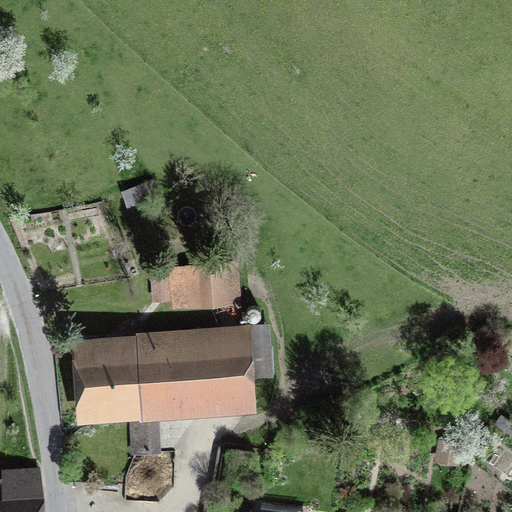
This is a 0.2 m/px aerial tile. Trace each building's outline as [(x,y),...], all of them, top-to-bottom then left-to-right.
[(153,180),(125,190),(130,202),(157,192),(153,180)] [(232,263),(172,267),(174,302),(235,297),(232,263)] [(82,345),(86,406),(250,396),(249,375),(270,374),(267,325),(246,326),(246,339),(105,348),(105,343),(82,345)] [(511,434),(511,423),(502,416),(497,424),(511,434)] [(148,420),(133,420),(134,452),(150,451),(148,420)] [(256,448),(224,442),(216,488),(248,495),(256,448)] [(3,477),(0,476),(0,511),(36,511),(36,497),(41,497),(40,470),(3,471),(3,477)]
